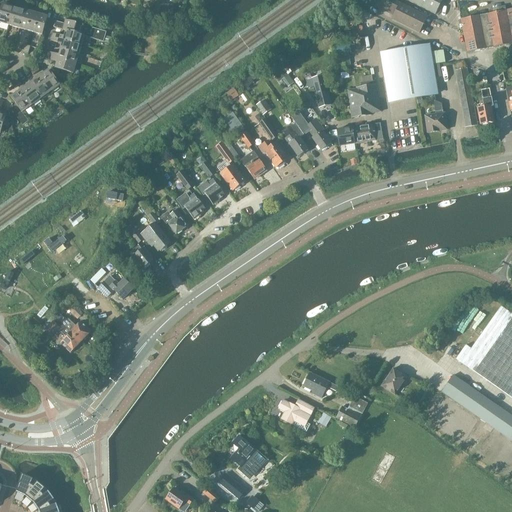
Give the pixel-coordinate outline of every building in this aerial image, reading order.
[(419,34),(427,18),(400,4),(393,0),(391,0),(378,0),(375,7),(394,17),(392,20),(419,34)] [(405,0),(435,15),(442,0),(405,0)] [(0,14),(0,23),(9,26),(14,7),(3,4),(0,14)] [(9,26),(20,29),(25,11),(14,7),(9,26)] [(461,20),(467,53),(511,44),(511,9),(506,11),(505,7),(498,9),(498,12),(461,20)] [(25,11),(20,29),(31,32),(36,14),(25,11)] [(48,17),(36,14),(31,32),(42,36),(48,17)] [(54,28),(66,31),(84,37),(104,42),(107,32),(93,28),(90,36),(81,33),(83,26),(65,20),(64,24),(55,22),(54,28)] [(357,21),(347,23),(349,39),(359,39),(357,21)] [(84,37),(66,31),(63,41),(82,46),(84,37)] [(82,46),(63,41),(61,50),(79,55),(82,46)] [(347,43),(334,45),(335,56),(331,57),(333,72),(350,69),(348,54),(346,55),(345,48),(348,48),(347,43)] [(380,53),(388,102),(438,94),(429,45),(380,53)] [(76,64),(79,55),(61,50),(58,59),(76,64)] [(286,54),(277,60),(287,75),(296,68),(286,54)] [(76,64),(58,59),(55,69),(73,74),(76,64)] [(49,70),(39,77),(51,93),(60,86),(49,70)] [(39,77),(30,84),(41,99),(51,93),(39,77)] [(323,77),(312,79),(312,80),(314,88),(319,109),(331,106),(323,77)] [(362,89),(347,91),(352,119),(371,116),(370,114),(380,112),(376,87),(375,87),(374,82),(361,84),(362,89)] [(30,84),(21,90),(32,106),(41,99),(30,84)] [(234,89),(226,94),(230,100),(238,95),(234,89)] [(32,106),(21,90),(11,97),(22,113),(32,106)] [(478,109),(481,125),(493,123),(490,107),(492,107),(489,90),(482,91),(485,108),(478,109)] [(264,101),(257,106),(264,116),(271,111),(264,101)] [(425,117),(428,133),(439,132),(439,131),(447,130),(444,114),(443,114),(441,104),(436,102),(434,102),(435,115),(425,117)] [(228,110),(223,114),(226,119),(224,120),(236,136),(238,134),(240,136),(240,137),(249,149),(255,144),(246,133),(244,130),(233,114),(231,115),(228,110)] [(28,121),(22,113),(18,116),(23,124),(28,121)] [(295,124),(302,133),(304,136),(309,132),(314,138),(312,139),(321,152),(321,151),(331,144),(323,133),(324,131),(316,120),(308,126),(307,125),(298,113),(291,118),(295,124)] [(265,120),(260,124),(272,141),(277,137),(265,120)] [(380,123),(355,127),(358,144),(383,140),(380,123)] [(295,124),(290,127),(294,133),(297,137),(302,133),(295,124)] [(358,144),(355,127),(340,130),(342,146),(358,144)] [(308,150),(300,139),(299,138),(298,139),(297,137),(294,133),(285,139),(289,145),(298,157),(308,150)] [(276,168),(276,167),(279,169),(284,165),(283,162),(288,159),(279,147),(277,148),(274,144),(267,149),(270,153),(265,157),(269,163),(271,161),(276,168)] [(152,149),(146,159),(152,162),(158,152),(152,149)] [(227,150),(221,154),(229,165),(234,161),(227,150)] [(241,161),(254,179),(266,171),(253,152),(241,161)] [(206,163),(201,166),(207,173),(210,178),(214,174),(206,163)] [(236,170),(235,171),(232,166),(222,174),(225,178),(224,179),(233,191),(245,182),(236,170)] [(182,171),(177,176),(187,190),(193,186),(182,171)] [(206,183),(198,188),(203,195),(204,194),(213,205),(225,196),(213,180),(212,181),(210,178),(207,173),(202,177),(206,183)] [(155,175),(147,181),(157,194),(165,187),(155,175)] [(183,209),(185,208),(193,219),(205,210),(194,194),(188,198),(187,196),(178,203),(183,209)] [(168,223),(176,235),(187,226),(176,211),(170,215),(168,212),(161,218),(166,225),(168,223)] [(152,213),(148,217),(155,226),(160,223),(152,213)] [(159,233),(156,229),(153,225),(141,234),(152,248),(154,246),(158,251),(160,250),(161,251),(169,244),(167,242),(168,241),(161,231),(159,233)] [(134,229),(129,233),(138,244),(143,240),(134,229)] [(151,258),(143,248),(142,250),(139,246),(132,251),(135,255),(130,259),(135,264),(137,263),(141,269),(143,267),(143,268),(152,261),(150,259),(151,258)] [(101,270),(94,276),(98,280),(104,273),(101,270)] [(114,291),(123,300),(133,290),(124,281),(119,286),(115,283),(111,288),(105,282),(98,289),(108,298),(114,291)] [(74,306),(70,311),(77,319),(82,314),(74,306)] [(460,347),(453,358),(510,398),(511,399),(511,318),(495,307),(464,350),(460,347)] [(63,314),(57,319),(81,343),(91,332),(81,322),(78,325),(70,317),(68,319),(63,314)] [(70,332),(57,319),(47,330),(53,336),(58,331),(66,338),(60,344),(70,354),(81,343),(70,332)] [(394,369),(383,386),(398,396),(407,381),(409,383),(411,380),(394,369)] [(311,394),(321,399),(328,385),(337,390),(338,387),(310,374),(303,387),(313,392),(311,394)] [(511,419),(452,377),(446,385),(511,431),(511,419)] [(347,411),(342,408),(336,419),(355,429),(368,405),(354,398),(347,411)] [(292,425),(306,433),(310,425),(306,423),(314,409),(298,401),(295,407),(290,405),(289,405),(283,402),(279,409),(285,413),(282,420),(292,425)] [(330,418),(324,414),(320,421),(326,425),(330,418)] [(241,468),(239,470),(248,478),(259,465),(261,467),(261,466),(259,465),(264,459),(263,458),(258,454),(239,437),(233,444),(240,450),(231,459),(240,467),(241,468)] [(386,453),(371,480),(380,485),(395,458),(386,453)] [(226,475),(218,484),(233,496),(240,487),(226,475)] [(35,482),(22,476),(17,493),(26,497),(35,482)] [(47,491),(35,482),(26,497),(33,503),(47,491)] [(184,511),(189,506),(193,500),(182,493),(181,494),(174,489),(166,500),(179,510),(181,511),(184,511)] [(55,503),(47,491),(33,503),(39,511),(55,503)] [(205,492),(200,498),(212,509),(217,503),(205,492)] [(58,511),(55,503),(39,511),(58,511)]
